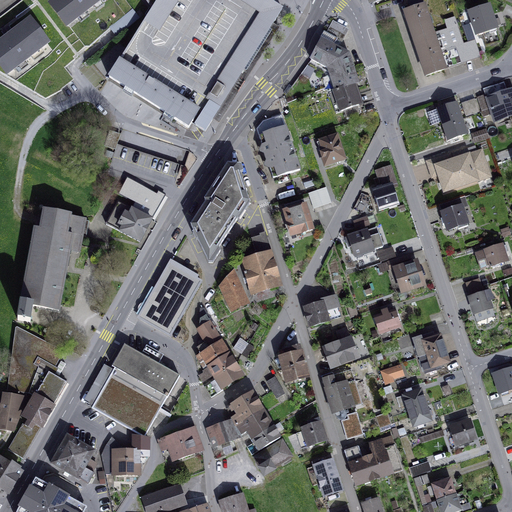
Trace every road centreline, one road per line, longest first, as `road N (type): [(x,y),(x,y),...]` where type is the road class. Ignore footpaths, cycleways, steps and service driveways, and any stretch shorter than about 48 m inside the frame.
road 1 (residential): [(390,129),(469,368)]
road 2 (primary): [(9,507),(119,316)]
road 3 (residential): [(294,303),(357,511)]
road 4 (residential): [(390,129),(294,303)]
road 5 (primary): [(119,316),(214,157)]
road 6 (residential): [(232,132),(243,140),(294,303)]
road 7 (residential): [(214,157),(116,117),(75,73)]
road 8 (primary): [(232,132),(294,53),(323,0)]
road 9 (residential): [(294,303),(255,375),(199,414)]
road 10 (residential): [(199,414),(186,357),(119,316)]
road 11 (residential): [(469,368),(511,496)]
road 12 (residential): [(199,414),(153,439),(149,468),(121,511)]
road 13 (residential): [(386,110),(511,69)]
road 14 (residential): [(340,0),(357,19),(386,110)]
